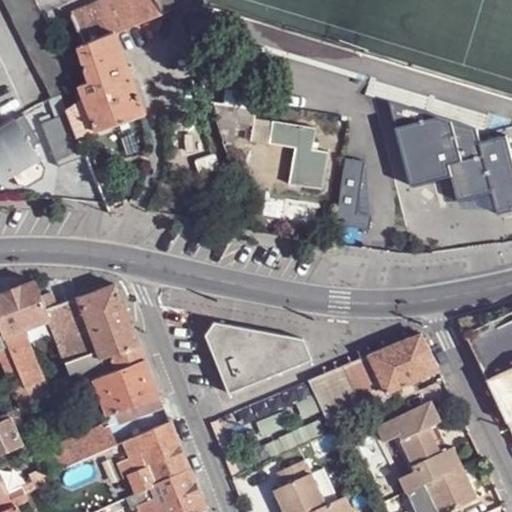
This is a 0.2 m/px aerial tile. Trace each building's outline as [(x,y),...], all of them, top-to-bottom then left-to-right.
[(5,0),(54,94),(58,93),(61,92),(72,73),(72,71),(67,50),(59,45),(36,0),(5,0)] [(157,0),(102,0),(71,14),(83,42),(113,30),(114,32),(162,12),(157,0)] [(157,0),(162,12),(175,6),(173,0),(157,0)] [(114,32),(113,30),(83,42),(77,44),(87,75),(89,79),(84,81),(80,87),(83,96),(96,129),(144,112),(114,32)] [(77,137),(66,113),(64,108),(59,95),(48,99),(53,112),(39,118),(59,165),(85,156),(77,137)] [(96,129),(83,96),(64,108),(66,113),(77,137),(96,129)] [(480,128),(391,101),(415,186),(454,175),(461,201),(495,192),(501,214),(511,211),(511,144),(510,135),(483,142),(480,128)] [(254,111),(214,105),(219,124),(252,128),(254,111)] [(22,116),(0,129),(0,180),(0,181),(11,175),(18,186),(28,188),(42,179),(43,169),(31,147),(38,143),(22,116)] [(315,128),(272,121),(268,143),(296,148),(289,185),(323,190),(327,152),(311,150),(315,128)] [(214,152),(197,159),(203,176),(221,169),(214,152)] [(363,160),(343,157),(333,224),(367,229),(370,214),(355,212),(363,160)] [(277,256),(274,272),(288,274),(291,259),(277,256)] [(32,282),(0,294),(0,329),(2,335),(3,337),(21,330),(46,320),(43,310),(37,297),(32,282)] [(77,298),(106,375),(142,360),(142,359),(127,319),(113,285),(77,298)] [(50,293),(37,297),(43,310),(55,306),(50,293)] [(106,375),(77,298),(55,306),(43,310),(46,320),(53,336),(59,353),(63,365),(67,372),(68,377),(72,389),(76,387),(92,381),(106,375)] [(462,318),(490,379),(511,368),(511,307),(481,314),(462,318)] [(229,392),(313,359),(305,338),(213,322),(205,335),(229,392)] [(21,330),(3,337),(7,346),(24,388),(42,382),(21,330)] [(391,347),(360,360),(378,395),(442,369),(424,333),(391,347)] [(53,336),(45,339),(51,356),(59,353),(53,336)] [(30,404),(24,388),(7,346),(0,349),(0,363),(18,410),(30,404)] [(152,380),(143,359),(142,359),(142,360),(106,375),(92,381),(106,416),(113,414),(140,403),(158,396),(152,380)] [(323,418),(378,395),(360,360),(305,383),(323,418)] [(511,424),(511,368),(490,379),(511,424)] [(72,389),(68,377),(52,383),(57,395),(72,389)] [(79,394),(76,387),(72,389),(57,395),(39,401),(42,409),(79,394)] [(161,405),(158,396),(140,403),(144,413),(161,405)] [(404,435),(420,470),(405,477),(411,491),(466,465),(457,446),(452,449),(444,452),(433,427),(440,423),(446,421),(436,400),(410,413),(382,426),(389,442),(404,435)] [(140,403),(113,414),(117,423),(144,413),(140,403)] [(400,413),(380,423),(382,426),(402,416),(400,413)] [(0,452),(20,445),(31,440),(21,416),(9,421),(6,415),(0,416),(0,452)] [(433,427),(444,452),(452,449),(440,423),(433,427)] [(99,428),(45,451),(54,473),(116,446),(107,424),(99,428)] [(178,446),(169,424),(122,444),(120,445),(126,459),(116,464),(123,479),(127,477),(135,494),(187,470),(178,446)] [(278,511),(311,511),(319,508),(298,463),(272,475),(279,489),(270,493),(278,511)] [(420,511),(449,511),(481,497),(466,465),(411,491),(420,511)] [(195,490),(187,470),(135,494),(125,499),(130,510),(132,510),(133,511),(198,511),(203,510),(195,490)] [(46,485),(43,477),(37,480),(21,487),(25,495),(46,485)] [(17,511),(15,506),(27,501),(25,495),(21,487),(8,492),(14,507),(1,511),(17,511)] [(5,494),(0,495),(0,509),(1,511),(14,507),(8,492),(5,494)] [(343,511),(338,500),(319,508),(311,511),(343,511)]
